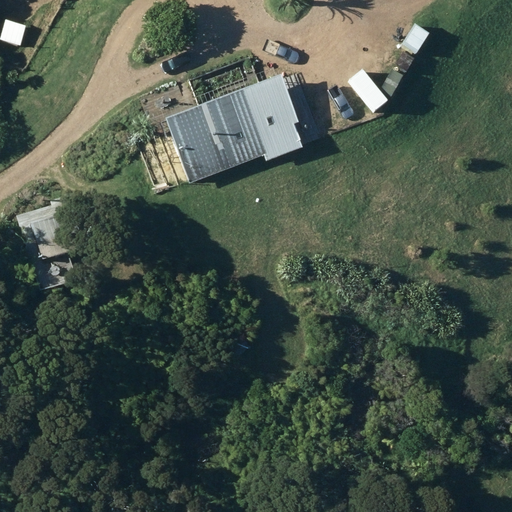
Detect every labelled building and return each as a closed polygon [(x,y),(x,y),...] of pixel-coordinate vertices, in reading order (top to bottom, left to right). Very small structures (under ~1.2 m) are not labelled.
[(3,24),(0,45),(23,48),(25,27),(3,24)] [(399,53),(377,94),(391,101),(412,61),(399,53)] [(300,121),(282,75),(167,120),(191,182),(265,154),(267,161),(304,146),(295,123),(300,121)] [(360,121),(383,111),(378,98),(355,108),(360,121)] [(330,132),(345,126),(340,113),(325,119),(330,132)] [(31,223),(43,260),(88,246),(71,194),(55,199),(60,213),(31,223)]
